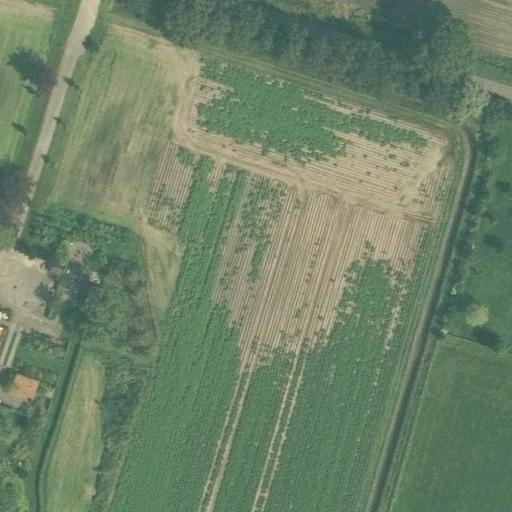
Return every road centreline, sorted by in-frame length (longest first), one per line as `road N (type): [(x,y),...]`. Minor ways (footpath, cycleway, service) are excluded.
road 1 (unclassified): [(511,89),(215,0)]
road 2 (unknown): [(83,0),(0,258)]
